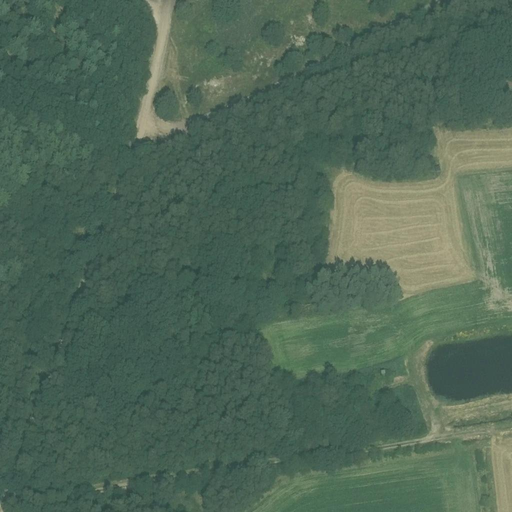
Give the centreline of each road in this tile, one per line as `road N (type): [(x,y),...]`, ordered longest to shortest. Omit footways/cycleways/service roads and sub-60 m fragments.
road 1 (track): [(97,0),(160,27),(161,63),(145,127),(4,511)]
road 2 (track): [(452,0),(184,128),(145,127)]
